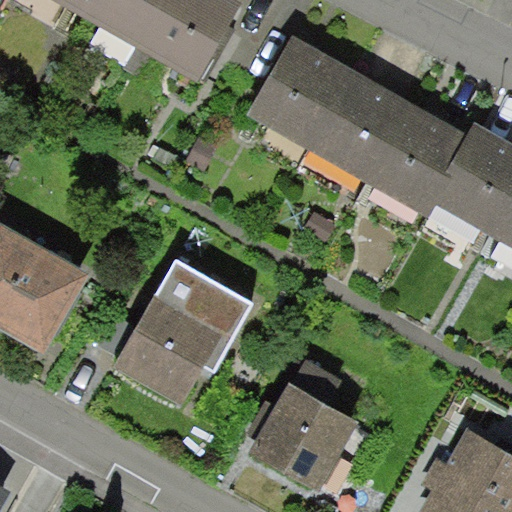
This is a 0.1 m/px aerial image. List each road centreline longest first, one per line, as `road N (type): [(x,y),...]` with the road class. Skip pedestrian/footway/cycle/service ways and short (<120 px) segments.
road 1 (residential): [(0,393),(205,511)]
road 2 (residential): [(511,63),(381,0)]
